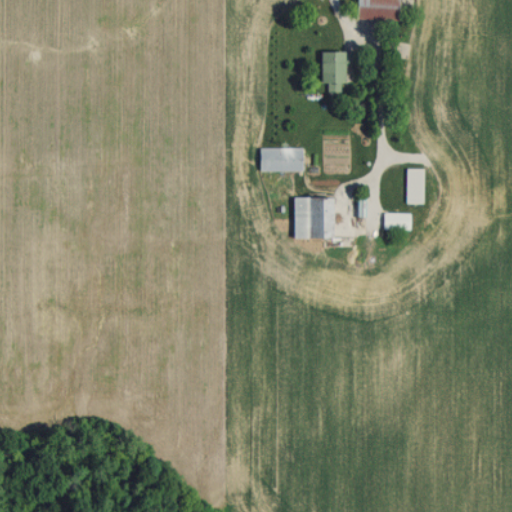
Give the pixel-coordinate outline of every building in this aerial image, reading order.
[(354,0),(354,17),(396,18),(396,0),(354,0)] [(318,82),(326,82),(326,91),(342,91),(342,49),(318,49),(318,82)] [(300,146),(258,146),(258,170),(300,170),(300,146)] [(422,167),(405,167),(405,202),(422,202),(422,167)] [(329,237),(329,195),(291,195),(291,237),(329,237)] [(407,228),(407,212),(382,212),(382,228),(407,228)] [(298,297),(340,297),(340,278),(298,277),(298,297)]
